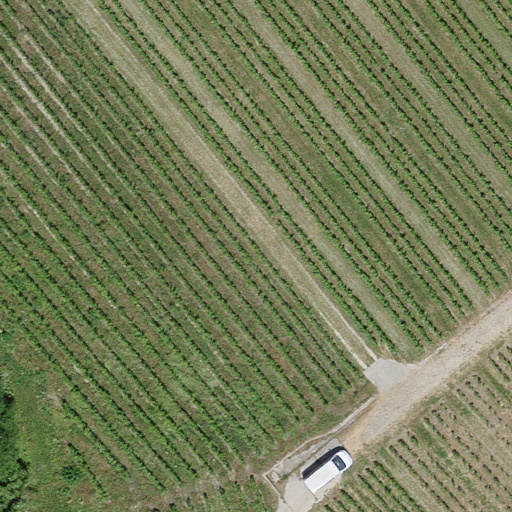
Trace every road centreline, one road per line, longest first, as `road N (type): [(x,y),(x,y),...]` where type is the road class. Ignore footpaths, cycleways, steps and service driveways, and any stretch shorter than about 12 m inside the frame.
road 1 (track): [(405,401),(84,0)]
road 2 (track): [(292,497),(511,312)]
